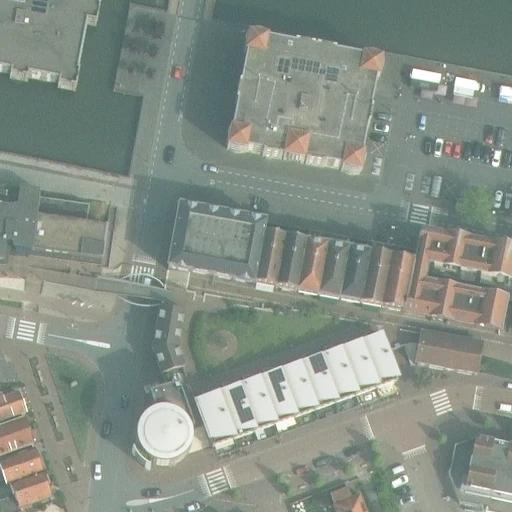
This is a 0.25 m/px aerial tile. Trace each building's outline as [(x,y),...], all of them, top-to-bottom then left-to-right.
[(23,0),(23,1),(30,3),(28,11),(9,7),(9,4),(0,2),(0,72),(9,74),(9,78),(27,82),(28,78),(58,84),(57,88),(75,91),(78,74),(77,73),(86,25),(95,27),(99,8),(98,8),(99,0),(23,0)] [(340,172),(342,173),(343,174),(345,175),(347,176),(349,176),(350,176),(352,176),(354,176),(356,175),(358,176),(359,173),(360,171),(361,169),(362,167),(362,164),(362,162),(362,161),(361,160),(362,157),(361,157),(366,130),(367,130),(371,111),(369,111),(375,81),(376,81),(377,79),(378,77),(379,76),(380,73),(380,72),(380,70),(380,69),(380,68),(379,65),(380,63),(377,62),(375,61),(374,60),(372,59),(371,59),(370,59),(367,59),(365,59),(364,60),(361,59),(361,60),(333,55),(334,54),(315,50),(314,51),(312,51),(313,50),(294,46),(293,47),(266,42),(266,41),(263,40),(262,40),(260,38),(258,38),(257,37),(256,37),(253,37),(252,37),(250,38),(247,37),(247,40),(246,42),(245,43),(245,44),(244,46),(244,49),(244,50),(244,52),(244,53),(244,56),(245,56),(239,86),(238,86),(234,105),(236,105),(231,132),(229,132),(229,134),(228,135),(227,137),(226,138),(226,141),(226,143),(226,144),(226,147),(226,148),(226,150),(228,151),(230,152),(231,153),(232,153),(235,154),(236,154),(238,154),(242,154),(244,154),(244,153),(261,156),(261,157),(280,161),(280,160),(282,160),(282,161),(285,161),(286,158),(300,160),(299,164),(302,165),(302,164),(304,164),(304,165),(323,169),(323,168),(340,171),(340,172)] [(0,261),(3,261),(6,243),(12,245),(20,188),(0,186),(0,261)] [(20,188),(12,245),(12,248),(33,251),(40,199),(41,191),(20,188)] [(102,261),(107,227),(86,224),(89,207),(40,199),(33,251),(102,261)] [(245,221),(178,209),(167,270),(191,275),(233,282),(245,221)] [(268,225),(245,221),(233,282),(254,286),(256,286),(268,225)] [(291,229),(268,225),(256,286),(279,291),(291,229)] [(314,234),(291,229),(279,291),(303,295),(314,234)] [(337,238),(314,234),(303,295),(326,299),(337,238)] [(416,252),(406,250),(395,311),(500,332),(511,271),(511,252),(419,237),(416,252)] [(360,242),(337,238),(326,299),(349,303),(360,242)] [(383,246),(360,242),(349,303),(372,307),(383,246)] [(163,292),(160,308),(162,308),(184,313),(177,349),(184,367),(195,401),(196,400),(196,402),(202,400),(200,395),(200,394),(216,393),(217,395),(223,393),(221,387),(236,386),(237,388),(243,386),(241,380),(256,378),(257,378),(257,379),(257,381),(263,379),(261,373),(261,372),(277,371),(277,372),(278,373),(284,371),(282,366),(282,365),(297,364),(298,366),(304,364),(302,358),(318,357),(318,359),(324,357),(322,351),(338,349),(338,350),(339,352),(345,350),(343,344),(343,343),(358,342),(359,342),(359,344),(365,342),(363,337),(363,336),(377,335),(378,335),(379,336),(385,354),(395,351),(408,345),(393,319),(395,311),(406,250),(383,246),(372,307),(349,303),(326,299),(303,295),(279,291),(256,286),(254,286),(233,282),(191,275),(187,297),(163,292)] [(166,391),(147,398),(153,414),(162,441),(182,434),(190,458),(211,450),(234,442),(254,435),(274,428),(257,381),(257,379),(244,343),(254,286),(233,282),(191,275),(167,270),(160,308),(152,351),(161,376),(166,391)] [(511,334),(511,283),(510,283),(500,332),(511,334)] [(385,354),(379,336),(378,335),(363,336),(363,337),(365,342),(359,344),(376,392),(396,384),(385,354)] [(461,341),(421,335),(416,366),(474,377),(478,355),(480,345),(461,341)] [(345,350),(339,352),(356,399),(376,392),(359,344),(359,342),(358,342),(343,343),(343,344),(345,350)] [(324,357),(318,359),(335,406),(356,399),(339,352),(338,350),(338,349),(322,351),(324,357)] [(304,364),(298,366),(315,413),(335,406),(318,359),(318,357),(302,358),(304,364)] [(284,371),(278,373),(295,421),(315,413),(298,366),(297,364),(282,365),(282,366),(284,371)] [(257,381),(274,428),(295,421),(278,373),(277,372),(277,371),(261,372),(261,373),(263,379),(257,381)] [(2,394),(0,395),(0,422),(26,414),(18,393),(8,397),(7,393),(2,395),(2,394)] [(0,457),(33,447),(23,419),(0,427),(0,457)] [(511,511),(511,446),(475,438),(454,446),(448,476),(459,505),(486,510),(485,511),(511,511)] [(11,486),(43,475),(34,451),(2,462),(11,486)] [(43,475),(11,486),(14,497),(0,501),(0,511),(20,511),(20,509),(51,499),(43,475)] [(366,511),(360,496),(352,499),(348,489),(331,495),(335,506),(334,506),(335,511),(366,511)]
